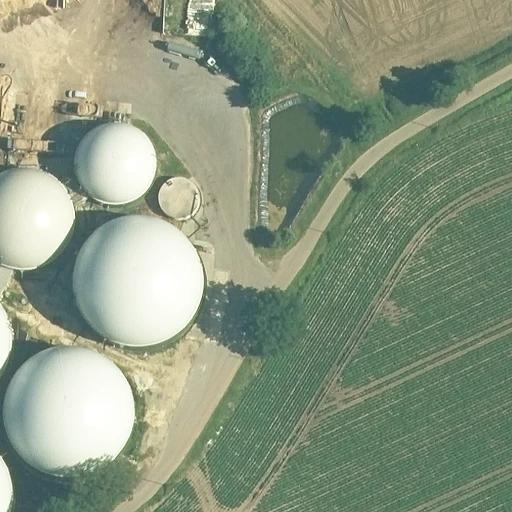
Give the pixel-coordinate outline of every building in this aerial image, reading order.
[(125,179),(140,177),(130,125),(57,139),(63,175),(77,172),(84,208),(128,199),(125,179)] [(6,142),(5,153),(19,154),(18,170),(49,172),(50,145),(6,142)] [(56,203),(41,171),(0,176),(0,272),(39,267),(46,282),(46,284),(61,283),(56,249),(80,238),(67,240),(65,219),(55,197),(56,203)] [(165,206),(160,210),(168,221),(193,204),(172,176),(153,190),(165,206)] [(74,336),(127,350),(172,335),(185,288),(167,233),(118,220),(71,235),(57,286),(74,336)]
